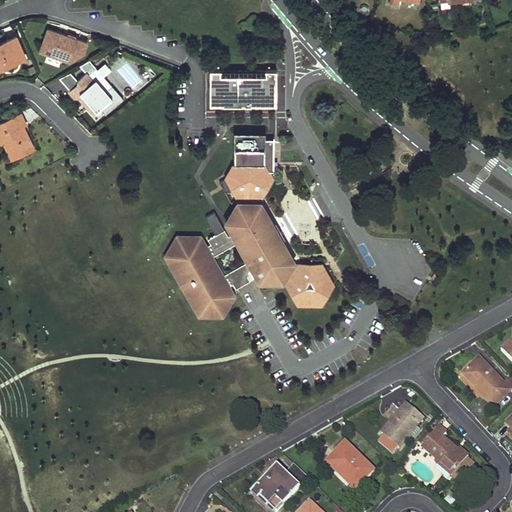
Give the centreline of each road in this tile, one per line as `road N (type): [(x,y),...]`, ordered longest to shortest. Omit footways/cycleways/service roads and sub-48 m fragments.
road 1 (tertiary): [(277,0),(415,138),(511,207)]
road 2 (residential): [(415,360),(217,472),(185,511)]
road 3 (tertiary): [(511,182),(375,73),(312,0)]
road 4 (residential): [(480,511),(501,490),(500,461),(415,360)]
